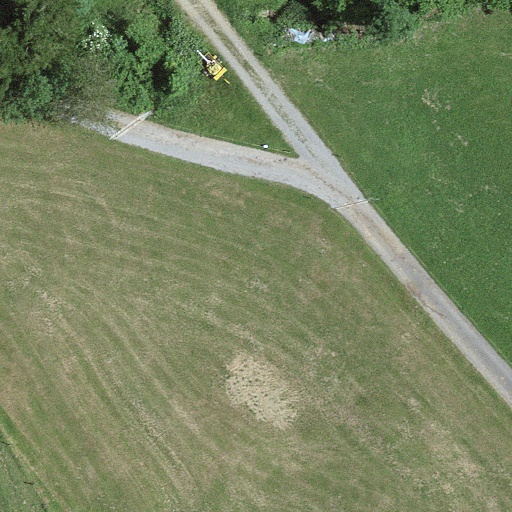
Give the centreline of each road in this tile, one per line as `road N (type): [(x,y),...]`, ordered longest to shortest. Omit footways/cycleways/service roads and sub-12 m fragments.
road 1 (track): [(0,92),(168,144),(342,184)]
road 2 (unclassified): [(511,392),(428,300),(342,184)]
road 3 (track): [(191,0),(342,184)]
